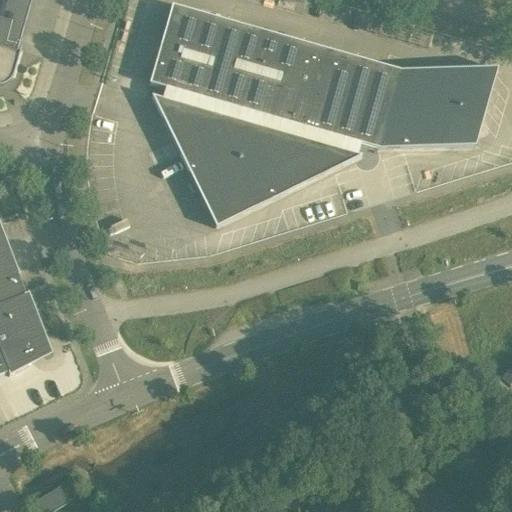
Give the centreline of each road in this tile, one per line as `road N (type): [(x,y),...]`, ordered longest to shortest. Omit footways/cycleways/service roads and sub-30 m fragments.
road 1 (unclassified): [(95,319),(235,295),(511,204)]
road 2 (secondary): [(123,397),(498,269)]
road 3 (unclassified): [(95,319),(56,214),(50,147)]
road 4 (unclassified): [(50,147),(89,0)]
road 5 (secondary): [(0,455),(123,397)]
road 6 (track): [(510,412),(410,320)]
